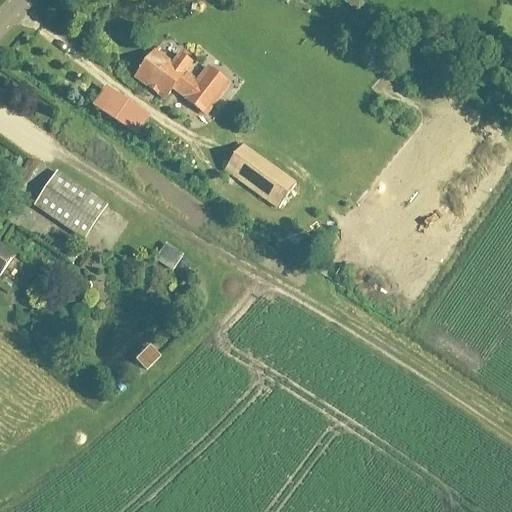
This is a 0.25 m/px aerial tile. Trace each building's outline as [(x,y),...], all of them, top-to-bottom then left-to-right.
[(154,52),(136,78),(165,100),(174,88),(179,92),(178,94),(188,101),(198,108),(200,104),(209,111),(229,84),(208,68),(197,83),(184,74),(191,64),(180,56),(172,66),(154,52)] [(150,118),(106,89),(93,109),(137,138),(150,118)] [(279,209),(296,186),(242,147),(225,170),(279,209)] [(108,207),(57,173),(34,207),(85,241),(108,207)] [(0,276),(14,257),(0,246),(0,276)]
